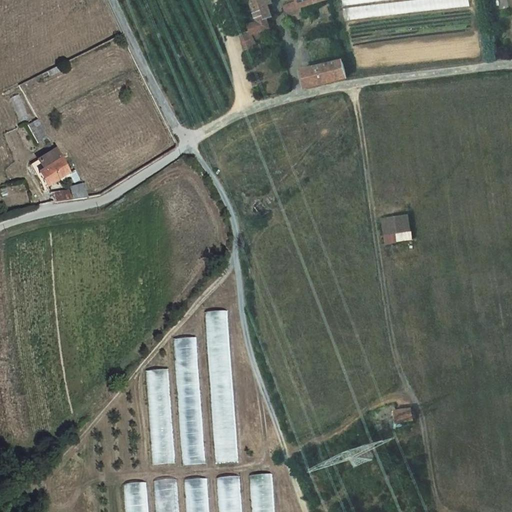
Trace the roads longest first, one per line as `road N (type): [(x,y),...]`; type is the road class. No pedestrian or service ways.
road 1 (track): [(186,146),(229,217),(249,361),(303,511)]
road 2 (unclassified): [(186,146),(241,112),(511,69)]
road 3 (unclassified): [(0,227),(96,203),(186,146)]
road 4 (unclassified): [(111,0),(186,146)]
